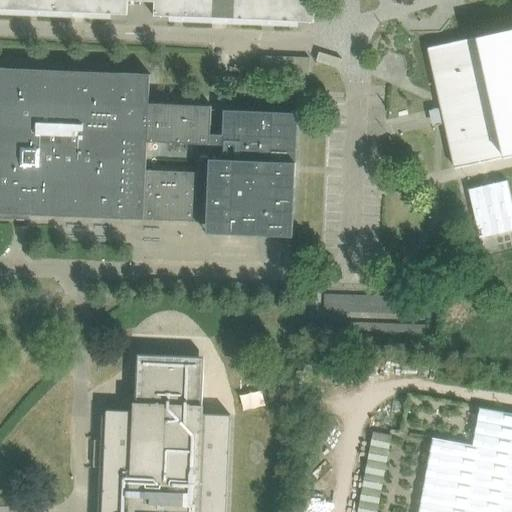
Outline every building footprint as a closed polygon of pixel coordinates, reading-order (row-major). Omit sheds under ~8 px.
[(0,0),(0,9),(127,15),(128,0),(154,2),(153,16),(314,23),(314,0),(0,0)] [(430,49),(428,49),(428,50),(430,49),(456,166),(454,166),(455,167),(456,167),(457,168),(457,167),(511,154),(511,29),(431,48),(430,47),(430,49)] [(265,54),(264,70),(313,73),(314,56),(265,54)] [(0,67),(0,212),(203,222),(203,208),(207,208),(206,232),(231,233),(293,236),(298,113),(224,109),(223,134),(211,133),(212,105),(149,102),(151,73),(0,67)] [(250,77),(223,76),(223,85),(249,86),(250,77)] [(511,177),(469,188),(481,238),(511,230),(511,177)] [(138,354),(135,411),(106,409),(102,511),(96,511),(95,511),(226,511),(230,414),(202,413),(204,356),(138,354)] [(356,511),(375,511),(391,434),(372,430),(356,511)] [(511,511),(511,451),(433,437),(419,511),(511,511)]
